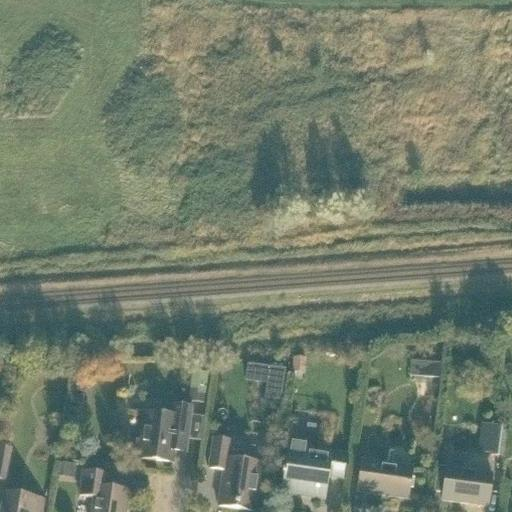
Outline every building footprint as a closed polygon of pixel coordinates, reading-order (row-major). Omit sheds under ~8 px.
[(292,360),(292,375),(305,375),(305,360),(292,360)] [(427,364),(426,386),(440,387),(441,365),(427,364)] [(207,378),(192,376),(188,405),(203,407),(207,378)] [(70,379),(69,391),(84,393),(85,380),(70,379)] [(263,383),(262,395),(278,396),(279,384),(263,383)] [(81,410),(82,398),(69,396),(68,409),(81,410)] [(172,465),(173,455),(175,439),(187,441),(191,409),(171,406),(170,417),(144,414),(138,460),(172,465)] [(492,427),(489,458),(505,460),(508,429),(492,427)] [(185,457),(187,441),(175,439),(173,455),(185,457)] [(259,485),(261,468),(227,463),(230,444),(214,441),(210,469),(225,471),(220,506),(252,511),(256,484),(259,485)] [(0,481),(6,482),(11,451),(0,448),(0,481)] [(346,456),(319,452),(288,448),(281,495),(324,502),(328,479),(343,481),(346,456)] [(54,476),(73,478),(75,465),(56,462),(54,476)] [(407,500),(412,470),(361,463),(357,492),(407,500)] [(491,476),(437,469),(434,493),(443,494),(442,502),(487,508),(491,476)] [(132,506),(133,492),(105,488),(107,475),(83,472),(79,498),(93,500),(91,511),(125,511),(127,505),(132,506)] [(43,511),(45,501),(4,494),(0,511),(43,511)]
